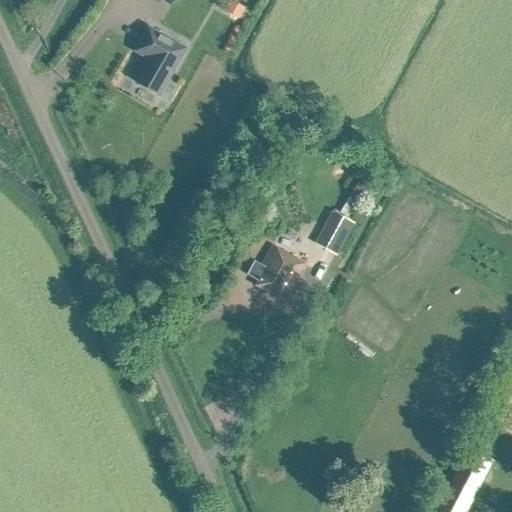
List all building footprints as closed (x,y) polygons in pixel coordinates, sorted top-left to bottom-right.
[(245,8),(230,0),(224,11),(239,19),(245,8)] [(159,96),(176,66),(186,48),(148,26),(133,52),(137,54),(125,75),(135,81),(135,82),(159,96)] [(336,256),(353,223),(330,211),(313,244),(336,256)] [(284,302),(294,283),(304,265),(272,247),(261,266),(266,268),(255,286),(284,302)] [(459,511),(489,458),(464,445),(427,511),(459,511)]
